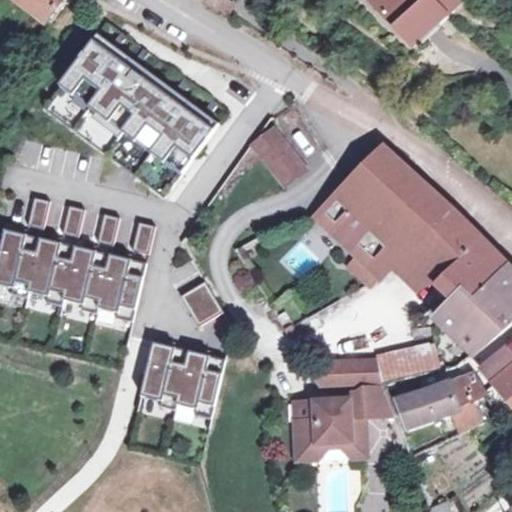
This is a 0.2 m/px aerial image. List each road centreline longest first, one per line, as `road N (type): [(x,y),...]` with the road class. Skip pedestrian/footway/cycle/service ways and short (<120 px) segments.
road 1 (unclassified): [(276,64),(174,217)]
road 2 (residential): [(379,116),(280,38),(247,0)]
road 3 (residential): [(511,226),(379,116)]
road 4 (unclassified): [(174,217),(11,177)]
road 5 (unknown): [(511,329),(446,377),(390,398)]
road 6 (residential): [(276,64),(161,0)]
road 7 (unclassified): [(174,217),(144,337)]
